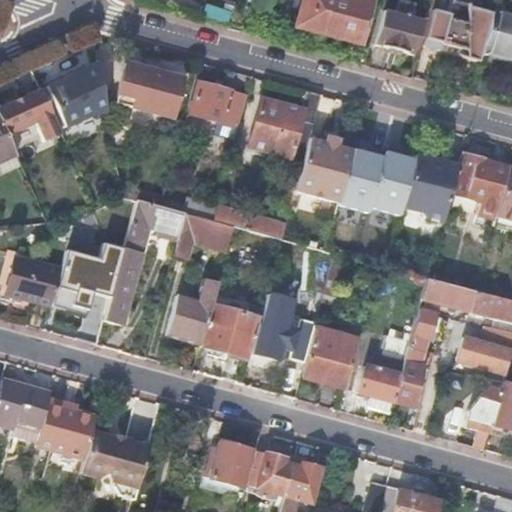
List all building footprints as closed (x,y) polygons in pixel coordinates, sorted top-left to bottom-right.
[(301,0),(294,27),(319,34),(328,0),(301,0)] [(328,0),(319,34),(358,44),(369,3),(356,0),(328,0)] [(464,59),(478,63),(480,52),(491,15),(466,8),(466,6),(448,1),(444,16),(429,12),(424,29),(421,41),(419,48),(436,53),(438,46),(464,53),(464,59)] [(382,12),(372,45),(411,56),(421,22),(382,12)] [(491,15),(480,52),(511,60),(511,18),(491,13),(491,15)] [(113,104),(151,114),(152,109),(169,113),(171,114),(181,79),(124,64),(113,104)] [(62,128),(105,108),(99,76),(90,78),(85,68),(44,87),(62,128)] [(222,135),(234,139),(245,97),(196,83),(188,115),(224,125),(222,135)] [(0,125),(5,136),(33,123),(41,142),(58,135),(38,90),(0,108),(0,125)] [(318,96),(304,92),(298,111),(258,100),(245,148),(300,163),(306,141),(318,96)] [(152,109),(151,114),(168,119),(169,113),(152,109)] [(0,164),(15,158),(12,151),(5,136),(0,125),(0,164)] [(323,145),(306,141),(300,163),(292,194),(336,205),(350,152),(335,148),(336,142),(324,138),(323,145)] [(396,166),(409,169),(412,156),(414,147),(401,143),(396,166)] [(358,144),(343,204),(350,206),(347,216),(370,223),(372,216),(378,217),(380,209),(374,208),(389,153),(358,144)] [(455,168),(448,194),(478,203),(480,195),(498,200),(507,169),(489,164),(489,163),(458,154),(455,168)] [(429,160),(412,156),(409,169),(399,207),(417,212),(421,218),(440,221),(448,194),(455,168),(438,163),(437,167),(428,164),(429,160)] [(498,200),(491,225),(511,231),(511,168),(507,167),(507,169),(498,200)] [(100,192),(87,198),(92,211),(106,204),(100,192)] [(106,204),(92,211),(98,223),(132,208),(134,200),(122,196),(106,204)] [(159,207),(134,200),(132,208),(110,289),(102,320),(120,324),(126,302),(127,302),(147,226),(158,229),(156,234),(176,240),(183,213),(159,207)] [(195,217),(199,218),(212,221),(216,205),(199,201),(195,217)] [(216,205),(212,221),(232,227),(280,240),(282,231),(284,224),(216,205)] [(419,222),(439,227),(440,221),(421,218),(417,212),(399,207),(398,212),(415,215),(419,222)] [(195,217),(183,213),(176,240),(171,258),(187,262),(192,244),(199,218),(195,217)] [(212,221),(199,218),(192,244),(225,253),(232,227),(212,221)] [(332,218),(325,243),(338,246),(344,221),(332,218)] [(64,223),(0,229),(0,261),(3,252),(1,252),(2,247),(26,245),(27,250),(33,249),(33,244),(65,240),(64,223)] [(375,247),(370,265),(376,266),(383,268),(388,251),(375,247)] [(343,257),(332,254),(319,303),(330,306),(343,257)] [(4,295),(49,307),(59,271),(14,258),(4,295)] [(204,313),(208,314),(210,305),(216,284),(204,280),(196,309),(191,307),(192,301),(177,297),(166,334),(196,342),(204,313)] [(473,293),(425,280),(419,301),(467,314),(466,316),(508,325),(511,325),(511,304),(508,303),(493,299),(473,293)] [(69,312),(102,321),(102,320),(110,289),(78,281),(69,312)] [(493,299),(508,303),(510,295),(495,291),(493,299)] [(257,325),(249,353),(276,360),(291,301),(267,295),(259,326),(257,325)] [(208,314),(199,347),(247,360),(249,353),(257,325),(259,318),(210,305),(208,314)] [(400,372),(392,404),(410,409),(417,384),(412,383),(423,341),(424,341),(431,315),(426,313),(427,309),(418,307),(406,350),(402,364),(400,372)] [(296,324),(293,333),(308,337),(310,328),(296,324)] [(312,329),(299,377),(343,389),(356,341),(312,329)] [(308,337),(293,333),(286,358),(301,362),(308,337)] [(464,427),(487,434),(489,426),(500,384),(505,368),(509,351),(501,349),(498,348),(499,344),(479,338),(478,343),(468,340),(469,336),(461,335),(453,362),(492,373),(487,389),(486,389),(467,411),(464,427)] [(380,358),(402,364),(406,350),(384,344),(380,358)] [(357,394),(392,404),(400,372),(394,370),(393,375),(364,368),(357,394)] [(0,427),(11,431),(13,421),(40,428),(47,401),(49,395),(0,381),(0,427)] [(511,387),(500,384),(489,426),(511,431),(511,387)] [(40,428),(34,448),(82,461),(88,436),(90,432),(94,418),(62,410),(63,405),(47,401),(40,428)] [(62,410),(94,418),(95,414),(63,405),(62,410)] [(82,461),(78,473),(97,479),(104,475),(108,482),(111,483),(110,486),(111,488),(117,497),(132,501),(135,490),(141,469),(147,448),(123,441),(111,438),(90,432),(88,436),(82,461)] [(203,478),(208,479),(240,488),(250,451),(218,442),(214,456),(209,455),(203,478)] [(255,452),(244,491),(254,493),(255,489),(281,496),(290,467),(281,464),(282,460),(255,452)] [(290,467),(281,496),(308,503),(317,470),(300,465),(298,469),(290,467)] [(104,475),(97,479),(100,484),(111,488),(110,486),(111,483),(108,482),(104,475)] [(367,510),(375,511),(379,511),(386,488),(374,485),(367,510)] [(386,488),(379,511),(434,511),(437,503),(398,493),(398,491),(386,488)] [(243,500),(239,511),(250,511),(253,503),(243,500)]
